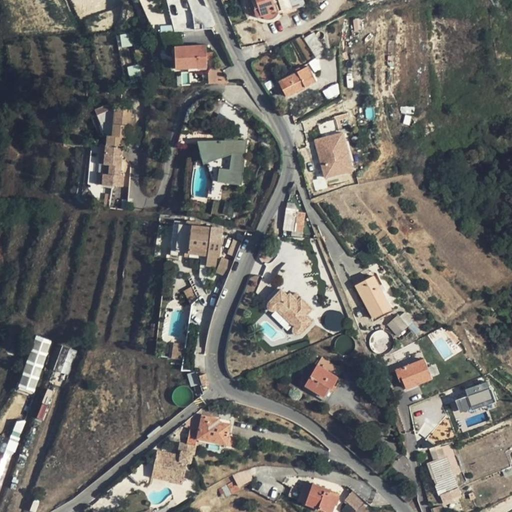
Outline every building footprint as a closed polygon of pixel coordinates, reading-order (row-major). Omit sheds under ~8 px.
[(249,0),(244,2),(244,4),(245,7),(247,11),(250,10),(258,7),(261,14),(275,10),(275,7),(272,0),(249,0)] [(293,9),(289,0),(278,0),(282,12),(293,9)] [(305,5),(302,0),(289,0),(293,9),(305,5)] [(403,9),(410,104),(431,103),(425,2),(403,9)] [(258,7),(250,10),(252,13),(256,16),(260,18),(265,20),(271,20),(274,18),(277,16),(277,14),(278,12),(278,10),(277,6),(275,7),(275,10),(261,14),(258,7)] [(410,104),(403,9),(385,14),(391,105),(410,104)] [(327,53),(314,33),(306,38),(317,59),(327,53)] [(130,46),(129,40),(128,34),(121,35),(122,47),(130,46)] [(206,45),(174,47),(175,69),(207,67),(207,60),(206,53),(206,45)] [(127,67),(130,78),(141,75),(139,64),(127,67)] [(297,71),(278,81),(286,97),(316,81),(308,66),(300,70),(297,71)] [(209,83),(228,83),(223,68),(208,69),(209,83)] [(94,109),(97,115),(115,108),(112,102),(94,109)] [(108,136),(107,145),(122,146),(122,141),(126,142),(128,125),(129,125),(131,109),(115,108),(113,136),(108,136)] [(324,179),(354,171),(344,131),(313,139),(324,179)] [(221,171),(220,182),(241,184),(246,143),(236,143),(236,139),(224,138),(224,141),(200,141),(204,159),(234,152),(231,172),(221,171)] [(122,146),(107,145),(101,144),(99,164),(103,164),(102,174),(101,185),(122,186),(123,175),(120,175),(122,146)] [(226,202),(223,213),(231,215),(234,204),(226,202)] [(286,208),(297,210),(293,203),(287,202),(286,208)] [(284,229),(291,230),(302,233),(304,220),(305,213),(296,212),(297,210),(286,208),(284,229)] [(309,220),(304,220),(302,233),(314,234),(312,226),(309,220)] [(176,252),(184,253),(201,255),(208,255),(219,256),(226,232),(212,228),(212,227),(199,226),(186,224),(179,224),(176,252)] [(220,265),(216,277),(227,282),(231,270),(220,265)] [(374,276),(366,280),(368,284),(358,289),(374,318),(392,309),(383,292),(379,286),(374,276)] [(368,284),(366,280),(356,285),(358,289),(368,284)] [(198,298),(192,287),(184,291),(191,304),(198,298)] [(300,334),(312,321),(306,315),(312,309),(301,298),(297,302),(292,296),(290,294),(287,297),(281,291),(269,304),(268,307),(270,310),(273,310),(276,308),(295,326),(294,328),(294,331),(295,334),(297,335),(298,335),(300,334)] [(297,302),(301,298),(295,293),(292,296),(297,302)] [(408,326),(399,315),(388,325),(398,336),(408,326)] [(0,493),(55,338),(37,333),(0,438),(0,493)] [(173,344),(171,358),(183,360),(186,345),(173,344)] [(69,375),(76,349),(62,345),(54,371),(69,375)] [(323,358),(318,365),(337,377),(342,369),(323,358)] [(425,359),(397,370),(400,377),(403,376),(404,380),(407,388),(432,378),(425,359)] [(330,388),(332,385),(337,377),(318,365),(306,386),(323,396),(328,387),(330,388)] [(196,372),(189,373),(194,387),(200,385),(196,372)] [(205,374),(199,375),(202,386),(208,384),(205,374)] [(494,402),(487,382),(465,390),(467,396),(456,400),(460,414),(494,402)] [(323,396),(306,386),(305,388),(322,399),(323,396)] [(204,407),(202,416),(218,419),(218,422),(230,424),(232,413),(204,407)] [(202,416),(199,431),(197,438),(224,443),(226,444),(228,435),(230,424),(218,422),(218,419),(202,416)] [(187,443),(195,445),(196,441),(197,438),(199,431),(190,428),(187,443)] [(228,435),(226,444),(237,446),(238,437),(228,435)] [(224,443),(197,438),(196,441),(223,447),(224,443)] [(187,443),(181,442),(179,451),(181,451),(180,456),(158,451),(153,476),(182,482),(186,462),(190,463),(192,454),(194,454),(195,445),(187,443)] [(446,456),(449,463),(457,459),(455,451),(452,443),(442,446),(446,456)] [(446,456),(427,464),(432,476),(433,476),(436,484),(435,484),(439,495),(440,495),(443,502),(451,499),(449,491),(453,490),(450,480),(454,478),(456,477),(455,474),(462,471),(457,459),(449,463),(446,456)] [(238,486),(252,480),(248,470),(236,474),(239,480),(236,482),(238,486)] [(454,478),(450,480),(453,490),(458,488),(454,478)] [(305,481),(301,492),(298,500),(306,504),(313,484),(305,481)] [(391,488),(409,503),(413,498),(396,482),(391,488)] [(336,496),(328,494),(330,490),(313,484),(306,504),(330,511),(331,511),(334,504),(333,503),(336,496)] [(298,500),(301,492),(292,488),(288,497),(298,500)] [(461,495),(458,488),(453,490),(449,491),(451,499),(461,495)] [(363,503),(365,501),(353,491),(345,500),(353,507),(357,510),(363,503)] [(147,498),(140,501),(144,511),(150,509),(150,505),(149,502),(147,498)] [(369,511),(363,503),(357,510),(353,507),(351,509),(354,511),(355,511),(369,511)]
